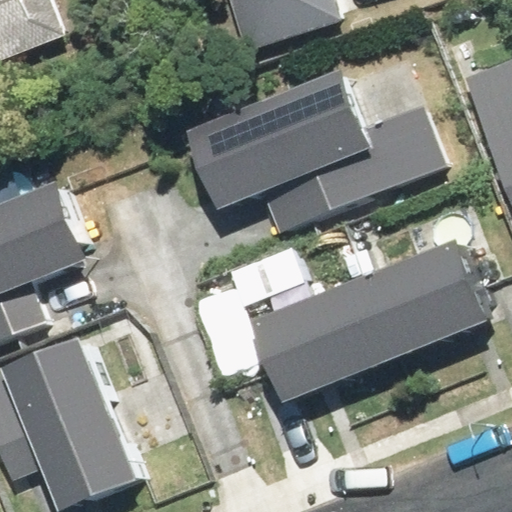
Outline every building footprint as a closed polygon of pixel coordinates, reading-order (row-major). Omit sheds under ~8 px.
[(0,0),(0,135),(4,134),(0,123),(0,73),(83,41),(67,0),(0,0)] [(337,0),(230,0),(241,47),(343,26),(337,0)] [(511,60),(462,80),(511,205),(511,60)] [(335,72),(179,134),(215,223),(267,202),(279,232),(443,167),(421,111),(361,135),(335,72)] [(167,160),(120,178),(145,247),(192,229),(167,160)] [(65,182),(0,208),(0,328),(35,315),(23,285),(95,256),(65,182)] [(511,311),(511,268),(499,235),(391,277),(418,348),(511,311)] [(418,348),(391,277),(282,318),(309,389),(418,348)] [(83,339),(5,367),(13,389),(0,393),(0,447),(11,478),(37,469),(52,511),(56,511),(135,485),(83,339)]
